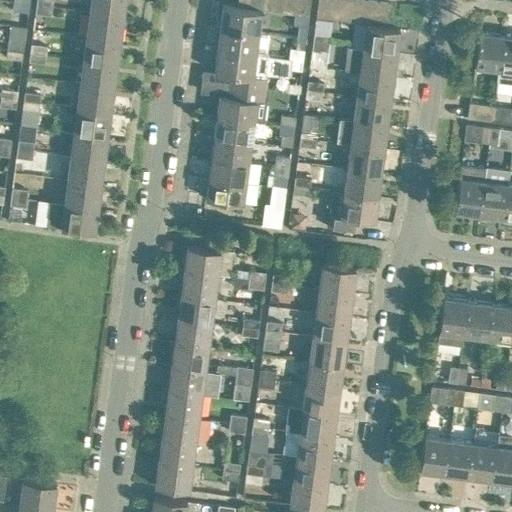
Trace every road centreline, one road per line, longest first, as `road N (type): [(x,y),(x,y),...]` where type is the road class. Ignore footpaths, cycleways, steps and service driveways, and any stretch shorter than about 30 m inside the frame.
road 1 (residential): [(107,511),(175,0)]
road 2 (residential): [(367,509),(403,246)]
road 3 (residential): [(403,246),(437,0)]
